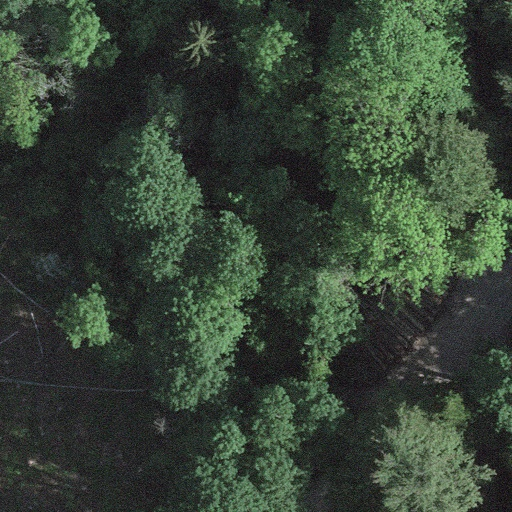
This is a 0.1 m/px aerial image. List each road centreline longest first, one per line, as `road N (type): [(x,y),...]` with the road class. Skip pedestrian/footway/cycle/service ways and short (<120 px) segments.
road 1 (track): [(294,511),(423,357)]
road 2 (track): [(423,357),(511,221)]
road 3 (track): [(469,511),(423,357)]
